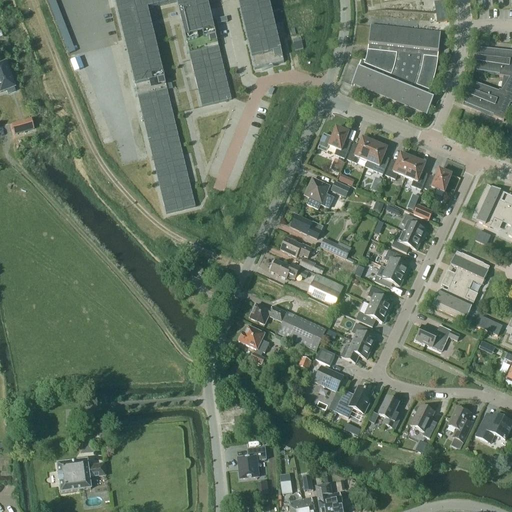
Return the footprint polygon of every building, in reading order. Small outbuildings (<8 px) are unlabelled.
[(114,0),(115,5),(135,86),(138,98),(152,158),(166,215),(195,208),(148,9),(176,2),(186,43),(189,54),(202,107),(231,100),(206,0),(237,0),(254,70),(261,69),(272,66),(284,63),(274,23),(268,0),(114,0)] [(448,22),(445,2),(434,3),(437,24),(448,22)] [(441,33),(370,26),(367,51),(365,62),(361,61),(358,68),(351,85),(427,116),(434,99),(428,97),(429,92),(434,79),(436,69),(438,59),(441,33)] [(511,51),(477,48),(474,73),(503,77),(501,91),(472,81),(462,105),(503,122),(508,111),(511,112),(511,51)] [(6,63),(0,64),(0,92),(15,88),(6,63)] [(31,120),(12,125),(14,135),(34,130),(31,120)] [(348,134),(336,129),(332,139),(323,135),(317,150),(318,150),(319,147),(327,151),(328,148),(336,151),(334,156),(344,160),(350,146),(344,144),(348,134)] [(359,160),(367,163),(374,145),(362,140),(358,150),(352,147),(346,161),(356,165),(359,160)] [(374,145),(367,163),(364,169),(382,176),(388,162),(382,160),(387,150),(374,145)] [(404,180),(413,160),(400,155),(396,165),(390,163),(385,177),(395,181),(396,177),(404,180)] [(334,166),(342,169),(345,162),(337,159),(334,166)] [(425,165),(413,160),(404,180),(412,183),(411,188),(421,192),(426,178),(421,175),(425,165)] [(451,176),(439,171),(434,181),(429,179),(424,190),(430,193),(431,189),(444,195),(451,176)] [(338,181),(347,186),(350,179),(341,175),(338,181)] [(328,188),(313,181),(305,197),(310,199),(307,206),(318,211),(320,206),(328,210),(333,199),(325,196),(328,188)] [(350,189),(335,182),(331,192),(345,199),(350,189)] [(501,192),(492,188),(489,193),(484,191),(474,213),(479,215),(476,222),(490,228),(498,232),(502,223),(511,227),(507,236),(511,238),(511,206),(497,200),(501,192)] [(376,210),(383,213),(386,204),(379,201),(376,210)] [(398,217),(401,212),(388,206),(386,211),(398,217)] [(430,221),(434,212),(419,206),(415,215),(430,221)] [(406,227),(403,233),(421,242),(426,232),(419,228),(421,223),(406,216),(402,225),(406,227)] [(312,225),(296,217),(290,229),(317,241),(323,228),(320,227),(312,223),(312,225)] [(379,237),(384,225),(379,223),(374,235),(379,237)] [(416,252),(421,242),(403,233),(400,240),(396,238),(391,248),(406,255),(409,249),(416,252)] [(486,241),(488,237),(479,233),(475,241),(475,242),(486,247),(488,242),(486,241)] [(494,236),(490,244),(499,248),(502,241),(494,236)] [(301,247),(285,240),(280,251),(296,259),(297,257),(302,259),(302,257),(308,260),(312,250),(302,246),(301,247)] [(337,247),(324,240),(320,249),(334,255),(337,247)] [(334,255),(346,261),(351,250),(339,244),(337,247),(334,255)] [(404,259),(388,252),(384,261),(389,263),(386,269),(404,278),(409,268),(402,265),(404,259)] [(485,266),(463,255),(460,260),(454,257),(448,271),(456,275),(449,292),(440,288),(433,302),(440,305),(438,310),(460,320),(462,315),(467,318),(471,309),(474,303),(466,299),(474,283),(482,287),(484,282),(488,273),(483,270),(485,266)] [(316,265),(303,259),(299,267),(312,273),(312,272),(321,276),(324,270),(315,266),(316,265)] [(290,268),(275,261),(270,273),(286,281),(288,277),(295,281),(300,269),(292,265),(290,268)] [(388,283),(400,288),(404,278),(386,269),(383,276),(378,274),(374,283),(385,288),(388,283)] [(343,288),(316,276),(313,283),(307,295),(334,308),(340,295),(343,288)] [(369,306),(388,314),(392,304),(385,301),(388,295),(371,288),(367,297),(372,300),(369,306)] [(270,313),(256,306),(255,307),(254,307),(252,311),(253,311),(249,320),(264,327),(268,318),(282,324),(277,335),(316,353),(326,331),(287,313),(286,315),(272,308),(270,313)] [(388,314),(369,306),(365,316),(359,314),(355,321),(372,329),(376,321),(383,325),(388,314)] [(500,327),(482,318),(480,323),(478,322),(476,326),(498,337),(500,332),(498,331),(500,327)] [(355,336),(352,342),(371,351),(376,341),(368,337),(371,332),(356,325),(351,334),(355,336)] [(437,334),(422,327),(415,341),(441,353),(448,339),(457,343),(459,337),(439,328),(437,334)] [(264,336),(248,328),(244,335),(243,334),(242,336),(240,337),(239,340),(239,342),(238,343),(255,351),(250,361),(261,366),(264,360),(260,358),(262,354),(264,355),(268,345),(261,342),(264,336)] [(371,351),(352,342),(350,349),(346,347),(340,358),(355,365),(358,357),(366,361),(371,351)] [(482,342),(480,347),(488,351),(490,346),(482,342)] [(335,356),(320,350),(315,361),(329,368),(335,356)] [(511,357),(506,354),(499,351),(498,353),(505,356),(503,360),(511,364),(511,365),(505,380),(511,382),(511,357)] [(311,362),(302,358),(298,369),(307,373),(311,362)] [(343,378),(321,368),(314,383),(336,393),(343,378)] [(300,380),(293,377),(290,386),(298,389),(300,380)] [(372,396),(358,389),(354,397),(345,392),(338,407),(335,414),(348,420),(353,410),(364,415),(368,406),(367,406),(372,396)] [(303,404),(307,397),(301,394),(297,402),(303,404)] [(399,405),(387,399),(378,417),(386,420),(383,426),(394,431),(401,417),(394,414),(399,405)] [(434,414),(420,407),(410,427),(424,434),(423,437),(429,440),(435,428),(429,425),(434,414)] [(470,415),(457,408),(448,427),(457,431),(453,439),(463,444),(470,430),(472,425),(467,422),(470,415)] [(81,412),(65,412),(65,424),(81,425),(81,412)] [(491,423),(484,420),(475,438),(490,445),(494,437),(496,437),(505,442),(511,427),(511,424),(494,416),(493,419),(491,423)] [(266,461),(265,449),(247,451),(248,459),(238,460),(240,480),(257,478),(256,462),(266,461)] [(88,467),(87,462),(57,465),(61,493),(91,490),(89,474),(91,474),(92,479),(106,477),(104,465),(88,467)] [(313,491),(310,477),(302,478),(304,493),(313,491)] [(292,495),(290,483),(280,484),(282,496),(292,495)] [(342,511),(339,495),(332,496),(330,485),(320,487),(322,498),(324,497),(325,500),(327,499),(328,503),(327,503),(329,511),(342,511)] [(322,498),(320,487),(315,488),(319,511),(329,511),(327,503),(328,503),(327,499),(325,500),(324,497),(322,498)] [(313,511),(311,500),(302,502),(303,511),(313,511)] [(303,511),(302,502),(289,504),(290,511),(303,511)]
